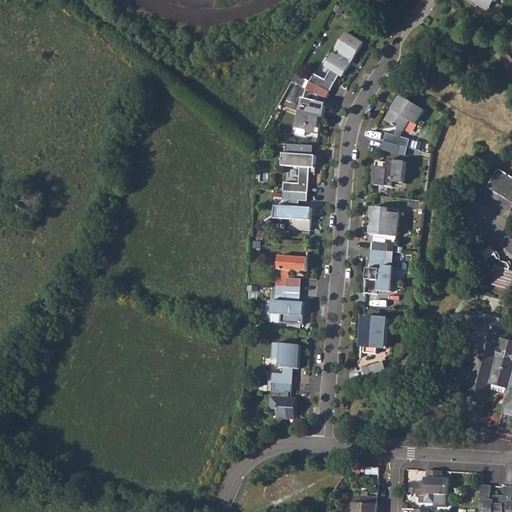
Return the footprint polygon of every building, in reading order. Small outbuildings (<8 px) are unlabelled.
[(315,75),(311,82),(331,93),(341,76),(344,77),(351,65),(348,63),(351,58),(354,60),(363,44),(346,34),(336,49),(341,52),(338,57),(333,55),(326,67),(332,71),(326,81),(315,75)] [(304,101),(297,123),(307,126),(305,132),(318,135),(325,107),(319,105),(318,107),(313,106),(313,104),(316,94),(326,100),(331,93),(311,82),(307,89),(309,90),(306,102),(304,101)] [(424,111),(401,98),(387,122),(397,129),(396,136),(387,135),(385,143),(409,148),(410,148),(411,139),(402,137),(403,132),(409,121),(416,125),(424,111)] [(407,156),(409,148),(385,143),(383,152),(407,156)] [(287,183),(286,192),(309,193),(310,173),(311,168),(318,169),(319,156),(286,154),(286,158),(284,158),(284,162),(286,162),(285,166),(303,168),(302,184),(287,183)] [(379,164),(378,187),(396,188),(396,183),(407,184),(408,163),(394,162),(394,164),(390,164),(379,164)] [(489,193),(508,205),(511,197),(511,182),(499,174),(489,173),(481,184),(489,193)] [(309,193),(286,192),(286,200),(293,201),(292,207),(277,206),(276,218),(294,220),(293,230),(313,231),(315,209),(303,208),(303,202),(308,202),(309,193)] [(371,225),(371,235),(397,237),(397,227),(399,228),(400,214),(389,213),(389,209),(373,208),(372,221),(375,221),(374,226),(371,225)] [(373,241),(372,250),(394,252),(395,243),(373,241)] [(394,252),(372,250),(372,259),(375,259),(374,269),(371,269),(368,269),(367,294),(379,295),(379,291),(387,292),(393,292),(395,267),(384,266),(384,260),(394,261),(394,252)] [(490,285),(510,291),(511,283),(511,271),(510,271),(507,264),(500,262),(496,255),(487,260),(493,275),(490,285)] [(277,277),(277,286),(301,288),(302,279),(290,278),(290,270),(308,272),(309,259),(280,256),(279,270),(283,270),(282,278),(277,277)] [(301,288),(277,286),(276,295),(286,296),(285,302),(273,301),(272,313),(282,314),(281,323),(303,325),(305,303),(296,303),(296,296),(301,297),(301,288)] [(509,319),(490,314),(490,316),(482,314),(481,318),(475,317),(472,328),(482,331),(479,338),(469,336),(467,346),(477,349),(480,353),(477,367),(472,370),(453,365),(448,384),(473,391),(482,393),(480,403),(491,406),(495,392),(498,393),(499,387),(510,389),(509,395),(511,395),(511,396),(510,410),(511,410),(511,340),(510,340),(511,330),(511,326),(508,326),(509,319)] [(390,319),(365,317),(362,348),(366,349),(365,355),(378,356),(378,348),(379,343),(388,344),(390,319)] [(302,346),(277,344),(275,360),(283,360),(282,374),(269,373),(269,382),(274,382),(294,384),(295,375),(290,375),(290,369),(301,369),(302,346)] [(365,368),(367,377),(387,370),(385,362),(365,368)] [(274,382),(269,382),(268,386),(261,385),(260,390),(273,391),(274,382)] [(294,384),(274,382),(273,391),(276,391),(276,397),(272,397),(272,408),(279,409),(278,417),(296,419),(298,399),(290,398),(290,392),(293,392),(294,384)] [(472,400),(480,403),(482,393),(473,391),(472,400)] [(486,438),(492,440),(495,433),(488,431),(486,438)] [(362,475),(363,467),(355,467),(348,474),(362,475)] [(445,471),(428,470),(428,484),(419,483),(419,497),(422,497),(422,503),(436,504),(436,507),(448,508),(449,495),(450,495),(451,479),(444,478),(445,471)] [(504,511),(506,497),(496,496),(495,501),(491,501),(492,486),(483,485),(482,511),(487,511),(486,511),(504,511)] [(356,495),(354,511),(378,511),(379,497),(356,495)]
